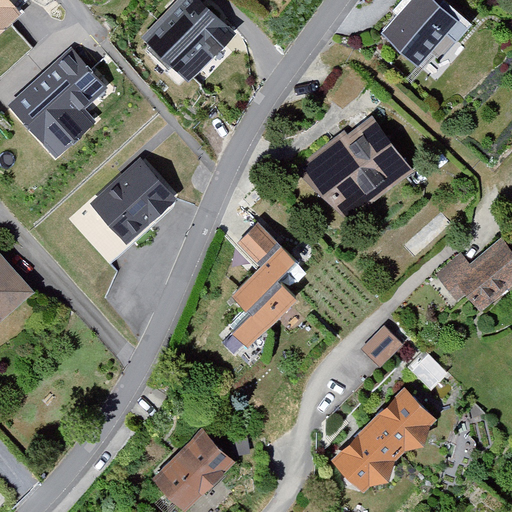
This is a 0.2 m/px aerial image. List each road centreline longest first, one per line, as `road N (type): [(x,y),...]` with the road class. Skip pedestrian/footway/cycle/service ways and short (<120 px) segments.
road 1 (residential): [(347,0),(238,172),(153,353),(105,434),(41,511)]
road 2 (residential): [(278,511),(318,376),(410,288)]
road 3 (unknown): [(0,201),(153,353)]
